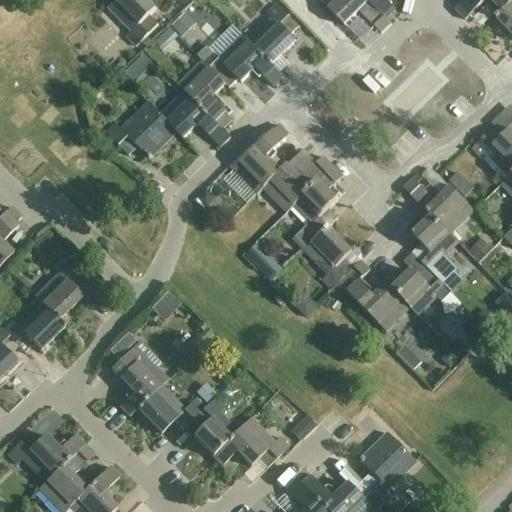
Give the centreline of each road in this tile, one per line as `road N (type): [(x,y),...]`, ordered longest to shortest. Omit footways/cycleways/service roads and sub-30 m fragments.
road 1 (residential): [(139,299),(164,262),(178,205),(289,105)]
road 2 (residential): [(139,299),(54,215),(32,209),(0,177)]
road 3 (residential): [(382,192),(504,82)]
road 4 (residential): [(175,511),(69,396)]
road 5 (residential): [(289,105),(382,192)]
road 6 (residential): [(69,396),(99,344),(139,299)]
